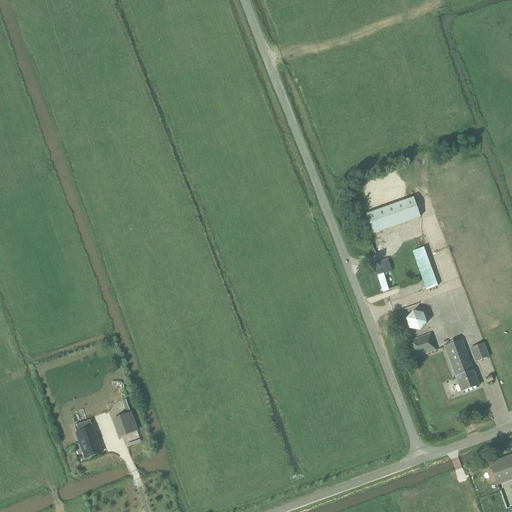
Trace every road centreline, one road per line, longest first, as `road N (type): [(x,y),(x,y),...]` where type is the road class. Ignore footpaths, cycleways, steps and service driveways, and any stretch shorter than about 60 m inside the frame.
road 1 (unclassified): [(423,459),(245,0)]
road 2 (unclassified): [(279,511),(423,459)]
